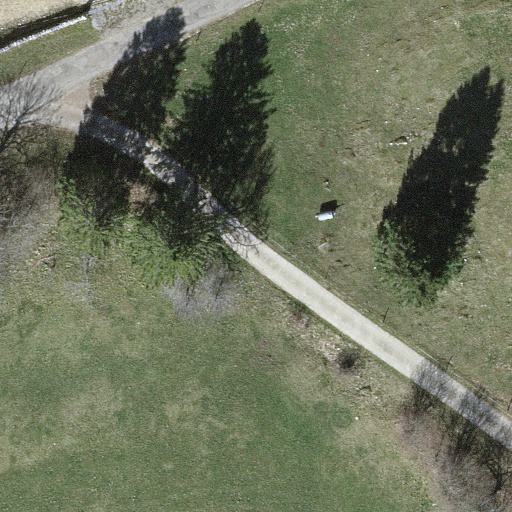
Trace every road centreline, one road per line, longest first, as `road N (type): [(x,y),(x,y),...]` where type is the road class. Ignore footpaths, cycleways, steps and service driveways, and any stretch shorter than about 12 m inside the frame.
road 1 (track): [(34,92),(119,129),(225,228),(511,437)]
road 2 (unclassified): [(0,106),(218,0)]
